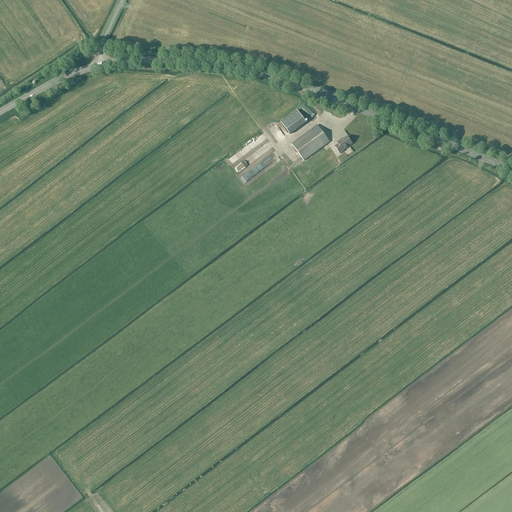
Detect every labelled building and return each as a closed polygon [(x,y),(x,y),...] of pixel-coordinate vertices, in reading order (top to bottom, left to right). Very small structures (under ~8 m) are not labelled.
[(306,123),(297,110),(280,122),(289,135),(306,123)] [(330,142),(317,125),(291,145),(304,161),(330,142)] [(338,144),(334,147),(340,154),(343,151),(352,144),(347,137),(343,139),(343,138),(337,143),(338,144)] [(259,150),(241,161),(243,165),(262,154),(259,150)] [(248,170),(251,175),(273,159),(270,155),(248,170)] [(245,180),(246,179),(238,163),(234,165),(236,171),(235,171),(240,181),(244,178),(245,180)] [(296,177),(299,175),(298,174),(301,172),(297,165),(292,169),(296,177)]
